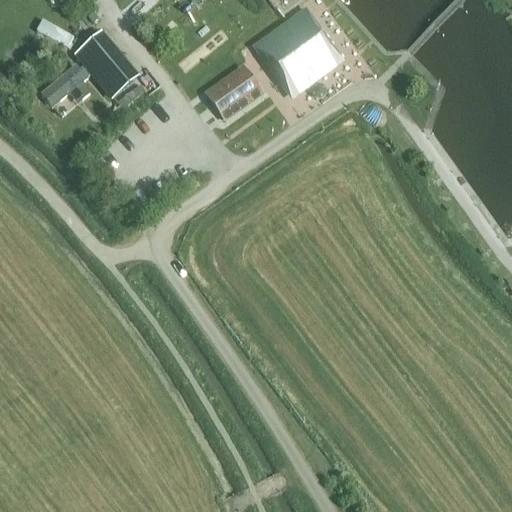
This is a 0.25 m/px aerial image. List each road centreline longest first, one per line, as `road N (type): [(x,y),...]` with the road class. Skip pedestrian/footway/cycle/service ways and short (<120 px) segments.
road 1 (residential): [(326,511),(158,252)]
road 2 (residential): [(377,84),(342,96),(173,220),(158,252)]
road 3 (track): [(236,176),(105,0)]
road 4 (residential): [(158,252),(105,261),(0,147)]
